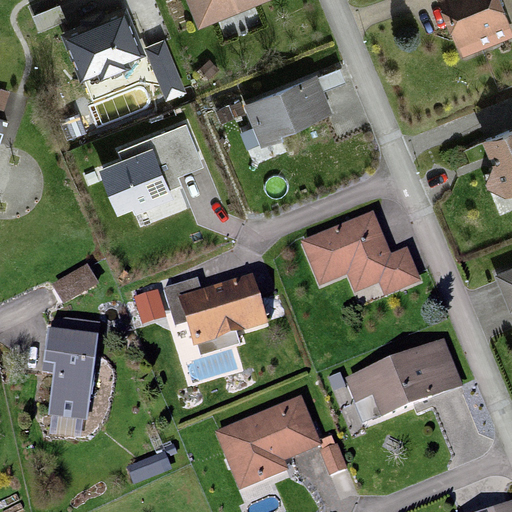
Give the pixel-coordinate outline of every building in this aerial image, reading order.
[(188,0),(198,24),(256,0),(188,0)] [(436,0),(460,59),(486,48),(481,35),(508,24),(498,0),(436,0)] [(60,1),(32,13),(39,28),(66,17),(60,1)] [(126,2),(60,29),(81,77),(98,70),(100,75),(130,63),(128,57),(146,49),(144,43),(126,2)] [(163,35),(144,43),(146,49),(166,96),(186,88),(163,35)] [(340,64),(318,73),(323,86),(345,78),(340,64)] [(316,70),(243,99),(252,123),(239,128),(247,145),(259,140),(260,143),(283,134),(281,129),(332,108),(323,86),(318,73),(316,70)] [(121,152),(98,161),(118,207),(132,200),(136,208),(174,192),(170,183),(181,179),(178,172),(205,160),(187,117),(118,146),(121,152)] [(511,119),(481,132),(493,160),(486,181),(488,186),(505,193),(511,189),(511,119)] [(373,210),(300,239),(319,285),(347,274),(354,292),(379,282),(384,294),(421,280),(407,246),(391,252),(373,210)] [(511,262),(494,269),(509,308),(511,306),(511,262)] [(252,273),(201,288),(197,277),(163,288),(174,325),(185,322),(193,345),(267,322),(252,273)] [(444,337),(344,377),(353,399),(352,400),(361,422),(381,414),(382,417),(463,384),(444,337)] [(87,417),(95,349),(51,344),(47,381),(56,382),(52,413),(87,417)] [(301,395),(214,430),(238,489),(288,469),(284,459),(322,444),(301,395)] [(336,443),(319,450),(329,475),(346,468),(336,443)] [(163,458),(128,472),(135,489),(170,474),(163,458)] [(511,511),(511,500),(481,511),(511,511)]
